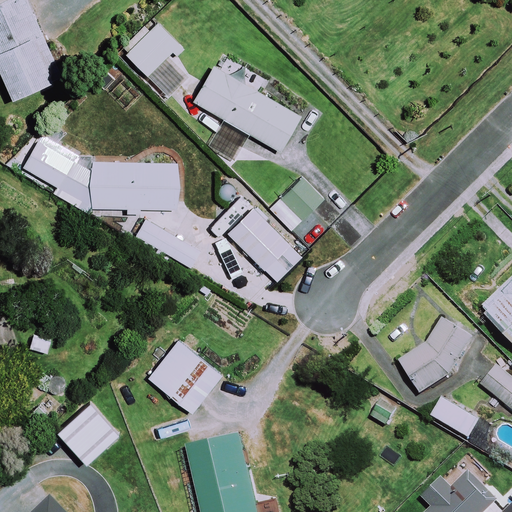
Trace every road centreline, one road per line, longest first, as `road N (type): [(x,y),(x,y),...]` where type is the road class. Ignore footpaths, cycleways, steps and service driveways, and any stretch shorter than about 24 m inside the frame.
road 1 (unknown): [(223,0),(416,213)]
road 2 (residential): [(328,300),(511,118)]
